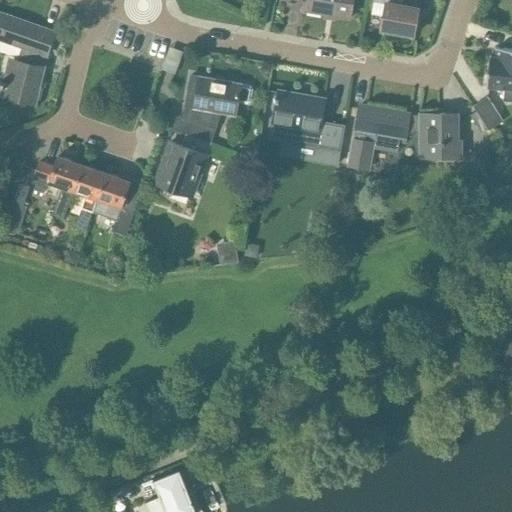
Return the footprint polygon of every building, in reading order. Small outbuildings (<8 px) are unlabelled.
[(353,0),(305,0),(304,10),(350,19),(353,0)] [(373,0),(372,13),(383,15),(381,30),(414,36),(419,8),(402,5),(402,0),(373,0)] [(0,39),(24,48),(22,57),(21,61),(8,57),(1,82),(0,81),(0,86),(0,87),(0,95),(2,96),(12,98),(11,103),(14,107),(18,109),(22,109),(26,106),(28,102),(36,104),(45,67),(41,66),(43,57),(44,54),(48,55),(55,32),(0,12),(0,39)] [(490,56),(487,88),(504,90),(503,100),(511,101),(511,49),(495,48),(494,56),(490,56)] [(185,119),(180,131),(185,133),(211,142),(216,130),(216,129),(221,114),(237,117),(239,103),(247,104),(251,101),(253,91),(250,86),(242,85),(242,84),(199,76),(190,74),(182,118),(185,119)] [(272,127),(270,138),(282,140),(280,153),(338,164),(344,125),(322,121),(325,98),(279,90),(273,124),(272,127)] [(489,130),(503,121),(488,97),(473,106),(489,130)] [(359,104),(349,165),(350,165),(370,168),(374,149),(396,153),(399,136),(405,137),(406,132),(419,131),(420,157),(422,157),(461,156),(461,139),(458,139),(458,113),(422,113),(419,113),(419,115),(410,115),(410,113),(361,105),(359,104)] [(208,153),(211,142),(185,133),(181,145),(170,141),(155,183),(195,197),(210,154),(208,153)] [(490,146),(474,156),(497,192),(511,182),(511,181),(511,180),(503,166),(490,146)] [(38,162),(31,182),(47,188),(49,183),(61,188),(51,215),(64,219),(72,192),(73,192),(83,164),(58,156),(54,167),(40,162),(38,162)] [(83,164),(73,192),(85,196),(75,227),(86,231),(93,212),(97,200),(107,172),(83,164)] [(97,200),(93,212),(116,220),(112,231),(126,236),(138,202),(124,197),(130,180),(107,172),(102,187),(97,200)] [(13,200),(4,229),(17,233),(27,205),(23,204),(13,200)] [(246,243),(244,255),(256,258),(259,245),(246,243)] [(67,250),(63,261),(74,265),(78,254),(67,250)] [(160,497),(145,503),(148,511),(196,511),(180,470),(153,481),(160,497)] [(195,486),(194,486),(204,509),(205,511),(218,505),(217,503),(207,480),(195,486)]
